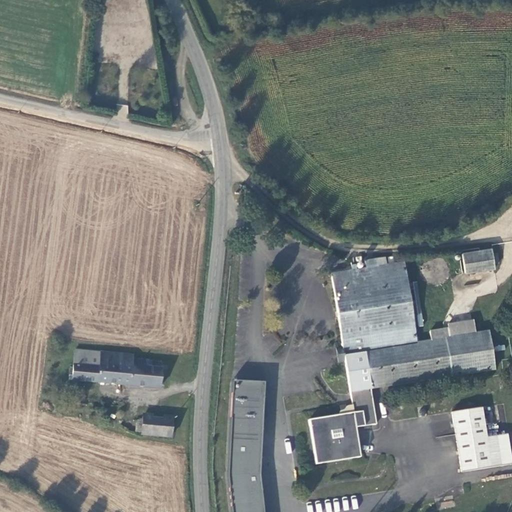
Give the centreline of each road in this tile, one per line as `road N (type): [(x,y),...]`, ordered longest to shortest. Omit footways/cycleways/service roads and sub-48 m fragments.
road 1 (secondary): [(218,138),(202,511)]
road 2 (track): [(511,211),(447,244),(342,247),(287,218),(247,177),(221,173)]
road 3 (unclassified): [(218,138),(173,138),(0,97)]
road 4 (secondary): [(172,0),(208,89),(218,138)]
road 5 (unknown): [(255,369),(250,499),(258,511)]
road 6 (unknown): [(341,511),(407,497),(408,430)]
